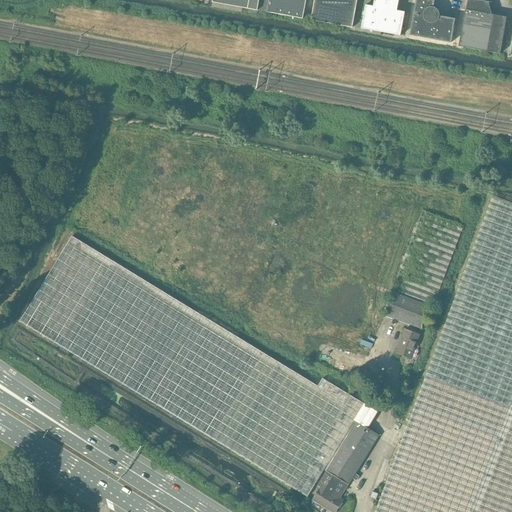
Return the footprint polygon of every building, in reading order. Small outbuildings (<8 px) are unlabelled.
[(213,0),(213,2),(248,9),(258,11),(259,0),(213,0)] [(259,0),(258,11),(267,12),(269,0),(259,0)] [(269,0),(267,12),(303,19),(306,0),(269,0)] [(352,28),(357,0),(314,0),(311,20),(352,28)] [(374,0),(373,6),(385,8),(386,0),(374,0)] [(386,0),(385,8),(397,11),(399,0),(386,0)] [(455,19),(437,16),(433,10),(434,0),(416,0),(415,6),(410,35),(451,43),(454,29),(453,29),(455,19)] [(507,17),(492,14),(489,2),(490,3),(491,2),(479,0),(468,0),(466,10),(465,10),(459,46),(500,54),(507,17)] [(385,8),(373,6),(366,5),(361,28),(381,32),(385,8)] [(385,8),(381,32),(401,36),(405,12),(397,11),(385,8)] [(426,376),(511,407),(511,202),(493,195),(426,376)] [(464,226),(422,211),(392,292),(393,292),(430,306),(433,307),(464,226)] [(327,469),(367,406),(361,402),(322,379),(317,387),(315,386),(234,335),(122,266),(92,250),(70,237),(20,320),(210,435),(209,436),(308,497),(325,468),(327,469)] [(422,329),(425,320),(430,306),(393,292),(391,297),(384,315),(422,329)] [(411,358),(420,335),(405,329),(396,353),(411,358)] [(511,511),(511,407),(426,376),(375,511),(511,511)] [(327,469),(326,471),(327,472),(349,485),(350,485),(354,479),(357,481),(360,477),(356,475),(380,437),(378,436),(371,431),(367,429),(378,412),(367,406),(327,469)] [(349,485),(327,472),(318,487),(320,488),(313,500),(325,508),(326,507),(334,511),(335,511),(343,501),(340,499),(349,485)]
